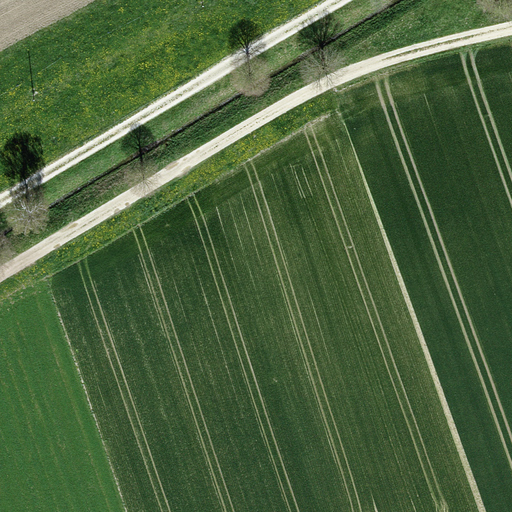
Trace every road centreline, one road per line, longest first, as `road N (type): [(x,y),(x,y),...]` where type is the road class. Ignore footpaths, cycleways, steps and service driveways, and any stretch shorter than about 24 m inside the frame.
road 1 (track): [(0,273),(325,82),(511,29)]
road 2 (track): [(340,0),(0,200)]
